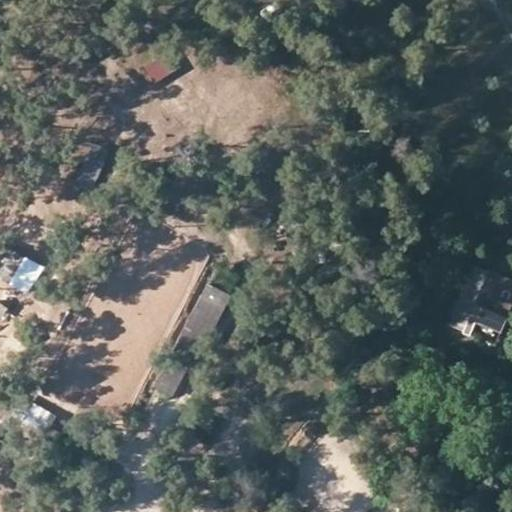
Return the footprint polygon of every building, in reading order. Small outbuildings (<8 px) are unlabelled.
[(141,64),(152,81),(176,66),(165,49),(141,64)] [(96,186),(108,145),(89,140),(77,181),(96,186)] [(0,257),(0,276),(25,290),(40,261),(8,243),(0,257)] [(500,328),(501,329),(511,302),(511,281),(473,266),(449,325),(466,332),(472,317),(500,328)] [(198,296),(151,385),(173,397),(221,308),(198,296)] [(493,346),(500,328),(472,317),(466,332),(465,334),(493,346)] [(38,425),(47,407),(26,396),(17,414),(38,425)]
